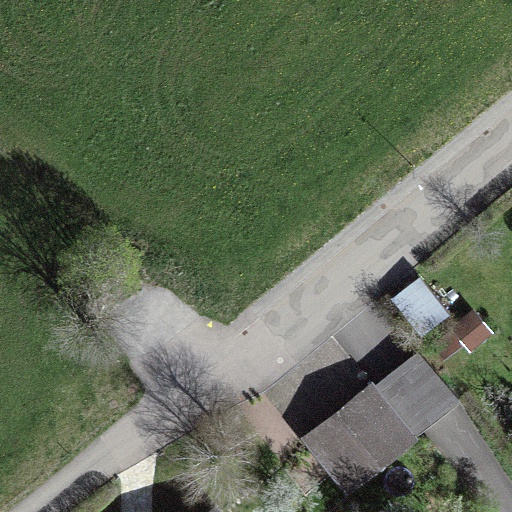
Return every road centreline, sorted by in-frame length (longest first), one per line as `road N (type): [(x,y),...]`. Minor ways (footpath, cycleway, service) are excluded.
road 1 (residential): [(511,149),(214,388)]
road 2 (unclassified): [(214,388),(54,511)]
